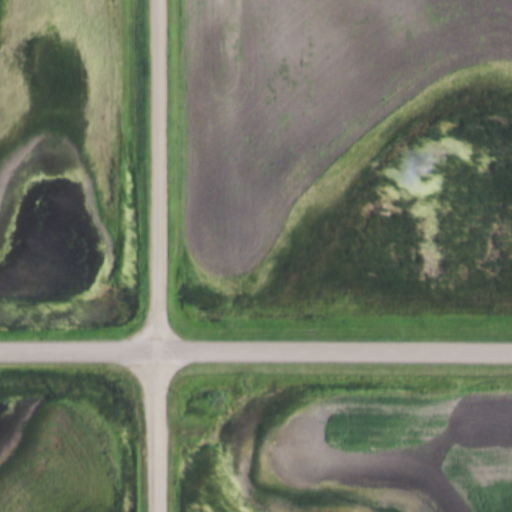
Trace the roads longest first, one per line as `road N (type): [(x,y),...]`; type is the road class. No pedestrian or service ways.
road 1 (tertiary): [(160,511),(162,0)]
road 2 (tertiary): [(0,352),(511,352)]
